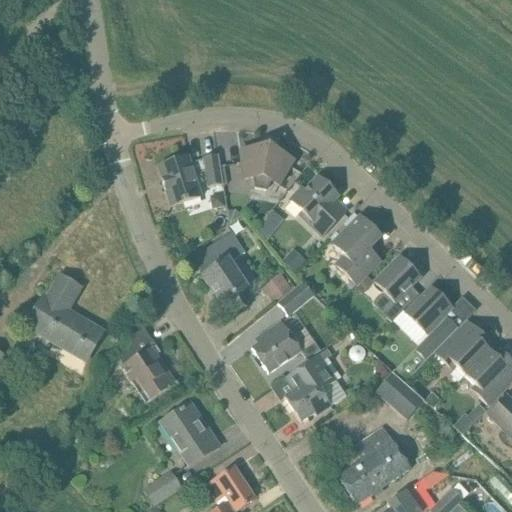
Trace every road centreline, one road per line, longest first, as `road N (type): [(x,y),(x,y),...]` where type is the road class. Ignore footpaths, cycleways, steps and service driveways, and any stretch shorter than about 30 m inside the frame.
road 1 (residential): [(511,326),(314,143),(229,119),(111,135)]
road 2 (tertiary): [(309,511),(166,284),(111,135)]
road 3 (tertiary): [(111,135),(87,0)]
